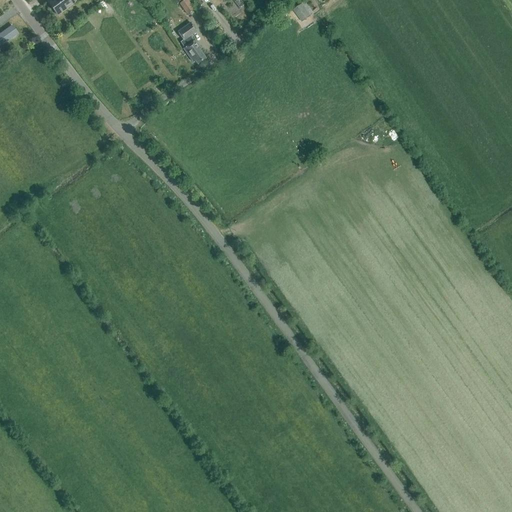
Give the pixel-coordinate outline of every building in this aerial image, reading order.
[(49,0),(46,2),(55,15),(74,2),(73,0),(49,0)] [(194,10),(186,0),(183,0),(178,4),(187,16),(194,10)] [(292,10),(301,23),(310,16),(301,4),(292,10)] [(197,32),(190,23),(177,32),(181,37),(179,39),(185,48),(183,49),(192,62),(195,61),(197,64),(204,59),(197,50),(199,49),(195,43),(194,43),(189,37),(197,32)] [(11,26),(0,34),(0,46),(17,34),(11,26)]
